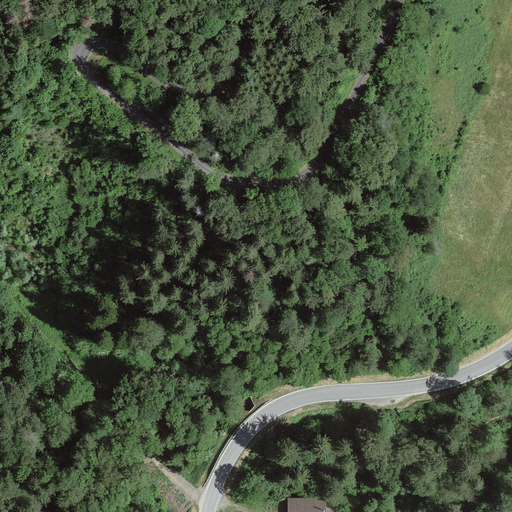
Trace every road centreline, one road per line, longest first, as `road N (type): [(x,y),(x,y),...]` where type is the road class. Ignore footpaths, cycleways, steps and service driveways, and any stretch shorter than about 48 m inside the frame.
road 1 (unclassified): [(399,0),(317,164),(266,184),(210,171),(80,61),(86,46),(103,44),(177,87),(222,87),(239,56),(244,0)]
road 2 (secondary): [(511,349),(433,383),(325,393),(276,407),(241,439),(207,511)]
road 3 (track): [(0,291),(208,507)]
